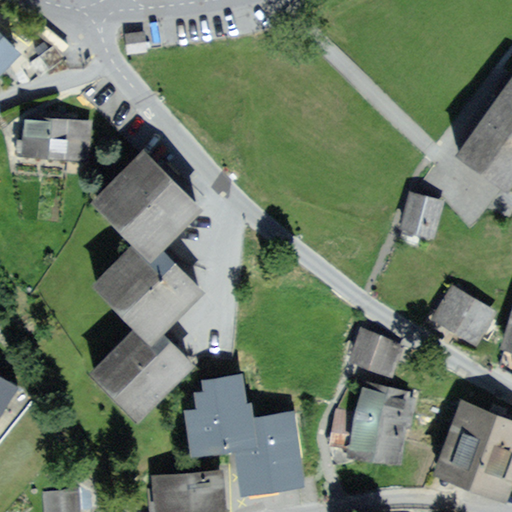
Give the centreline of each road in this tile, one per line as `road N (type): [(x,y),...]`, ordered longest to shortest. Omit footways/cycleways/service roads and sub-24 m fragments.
road 1 (residential): [(511,398),(362,301),(232,197),(163,128),(68,8)]
road 2 (residential): [(316,511),(393,498),(507,511)]
